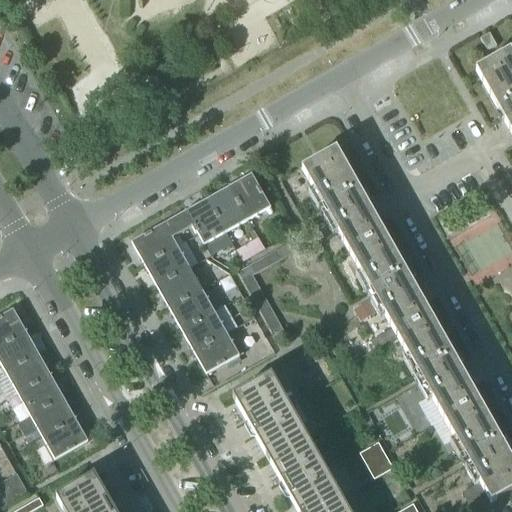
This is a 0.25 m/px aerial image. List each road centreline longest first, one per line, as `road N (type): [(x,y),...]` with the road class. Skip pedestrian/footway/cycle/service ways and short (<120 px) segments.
road 1 (residential): [(232,511),(178,415),(156,392),(71,229)]
road 2 (residential): [(71,229),(341,76)]
road 3 (residential): [(27,251),(174,511)]
road 4 (residential): [(511,384),(406,194)]
road 5 (residential): [(341,76),(477,0)]
road 6 (residential): [(71,229),(0,100)]
road 7 (residential): [(511,221),(474,162),(406,194)]
road 8 (residential): [(406,194),(341,76)]
